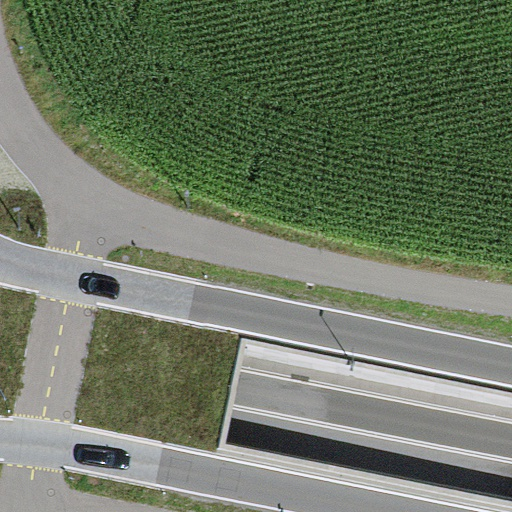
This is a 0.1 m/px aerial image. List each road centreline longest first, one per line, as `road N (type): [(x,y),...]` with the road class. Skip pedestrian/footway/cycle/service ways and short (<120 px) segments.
road 1 (primary): [(511,376),(0,261)]
road 2 (primary): [(511,460),(0,359)]
road 3 (primary): [(0,443),(385,511)]
